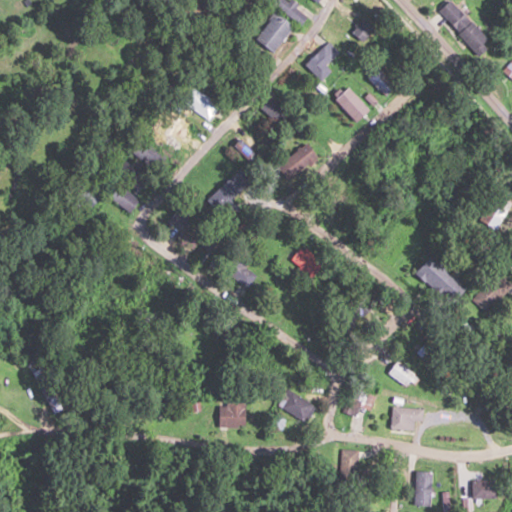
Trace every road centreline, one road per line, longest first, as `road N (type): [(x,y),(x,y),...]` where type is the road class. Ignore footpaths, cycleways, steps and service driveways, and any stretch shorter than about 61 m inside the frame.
road 1 (residential): [(327,0),(305,37),(139,224),(144,237),(337,375)]
road 2 (residential): [(445,52),(303,185),(292,205),(409,297),(337,375)]
road 3 (residential): [(325,433),(88,457),(0,476)]
road 4 (residential): [(511,448),(463,456),(325,433)]
road 5 (residential): [(400,0),(511,125)]
